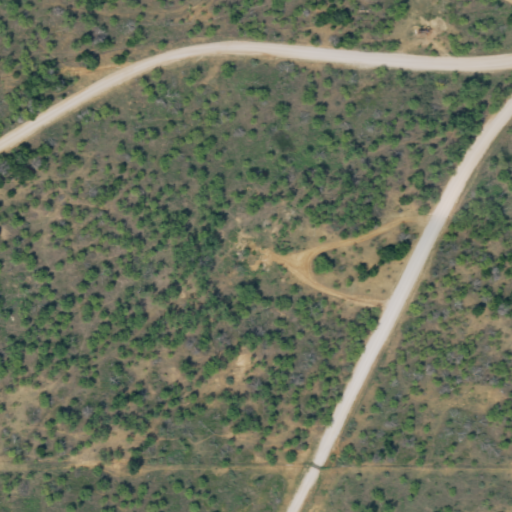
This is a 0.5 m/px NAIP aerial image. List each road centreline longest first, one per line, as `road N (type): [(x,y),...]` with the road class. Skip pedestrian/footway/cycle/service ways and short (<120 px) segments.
road 1 (residential): [(0,150),(127,79),(210,55),(511,60)]
road 2 (residential): [(295,511),(446,211),(511,108)]
